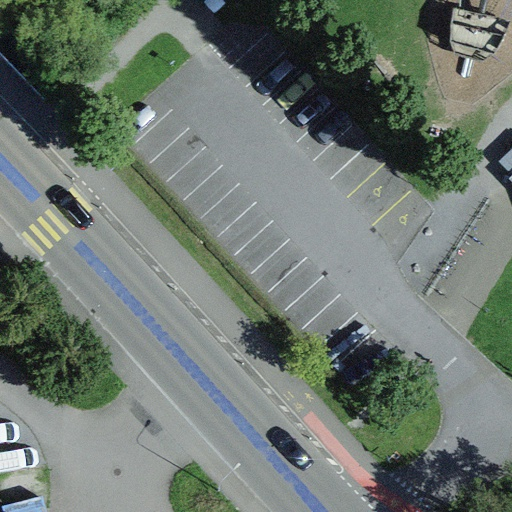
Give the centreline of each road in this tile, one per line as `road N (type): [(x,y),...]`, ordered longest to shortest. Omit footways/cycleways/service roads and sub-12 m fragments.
road 1 (primary): [(0,151),(326,511)]
road 2 (track): [(0,379),(52,419),(121,449),(213,386)]
